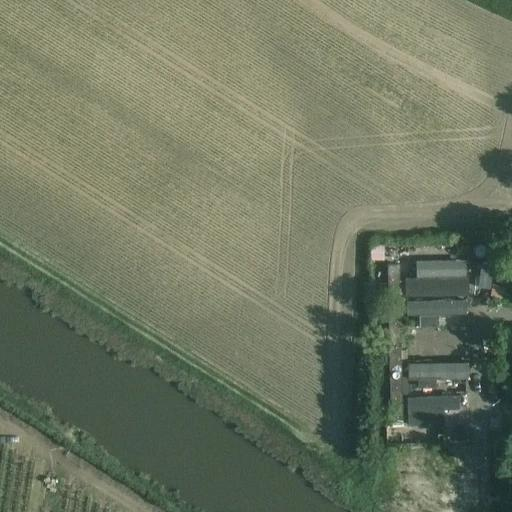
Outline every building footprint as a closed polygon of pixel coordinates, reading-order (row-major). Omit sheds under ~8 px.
[(296,125),(295,37),(251,38),(252,126),(296,125)] [(295,37),(296,125),(340,125),(339,37),(295,37)] [(252,126),(251,38),(207,38),(208,126),(252,126)] [(489,67),(445,68),(446,156),(490,155),(489,67)] [(402,156),(401,68),(357,69),(358,157),(402,156)] [(401,68),(402,156),(446,156),(445,68),(401,68)] [(368,235),(370,298),(464,295),(462,232),(368,235)] [(214,327),(258,326),(258,238),(214,239),(214,327)] [(258,238),(258,326),(302,326),(302,238),(258,238)] [(346,238),(302,238),(302,326),(346,326),(346,238)] [(370,298),(371,330),(465,327),(464,295),(370,298)] [(371,330),(372,359),(466,356),(465,327),(371,330)] [(372,359),(374,396),(467,393),(466,356),(372,359)] [(469,443),(467,393),(374,396),(375,446),(469,443)]
